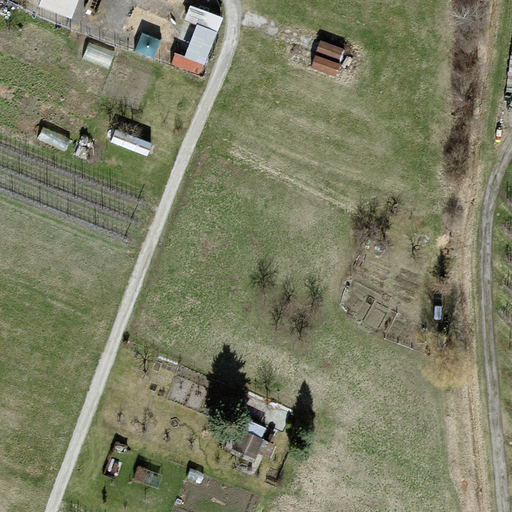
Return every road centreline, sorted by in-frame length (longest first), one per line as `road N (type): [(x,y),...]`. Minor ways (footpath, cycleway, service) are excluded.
road 1 (track): [(50,511),(227,33)]
road 2 (track): [(499,511),(485,237),(495,170),(511,141)]
